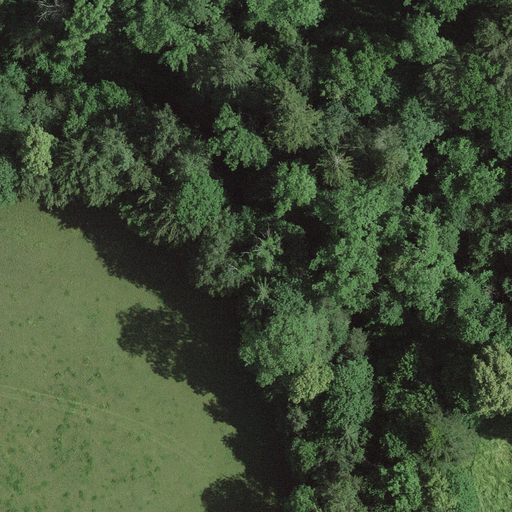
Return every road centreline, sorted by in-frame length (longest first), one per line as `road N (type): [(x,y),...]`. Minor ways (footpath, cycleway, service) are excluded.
road 1 (track): [(306,511),(301,401),(248,300),(167,216),(93,183),(0,172)]
road 2 (track): [(398,234),(327,364),(329,511)]
